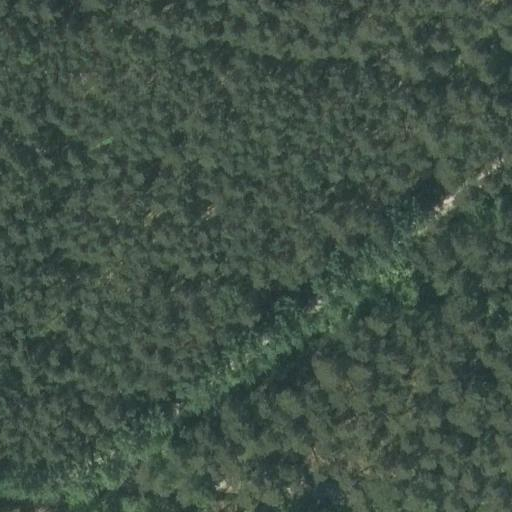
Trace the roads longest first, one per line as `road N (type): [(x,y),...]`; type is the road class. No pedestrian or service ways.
road 1 (track): [(511,166),(76,488)]
road 2 (unclassified): [(511,507),(0,484)]
